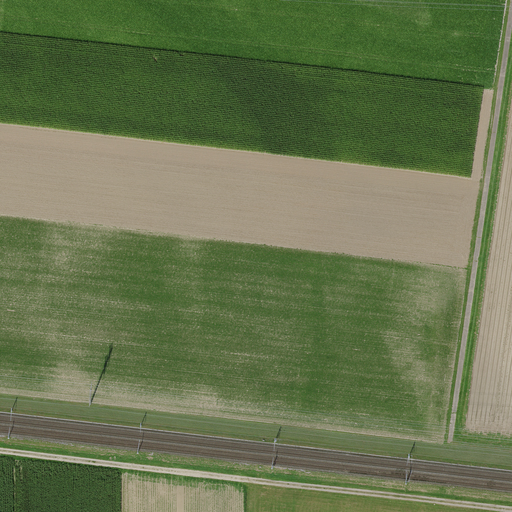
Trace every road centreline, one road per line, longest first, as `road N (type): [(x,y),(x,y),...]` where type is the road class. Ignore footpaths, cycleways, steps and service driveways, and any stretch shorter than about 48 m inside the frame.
road 1 (track): [(0,452),(511,510)]
road 2 (track): [(511,26),(452,438)]
